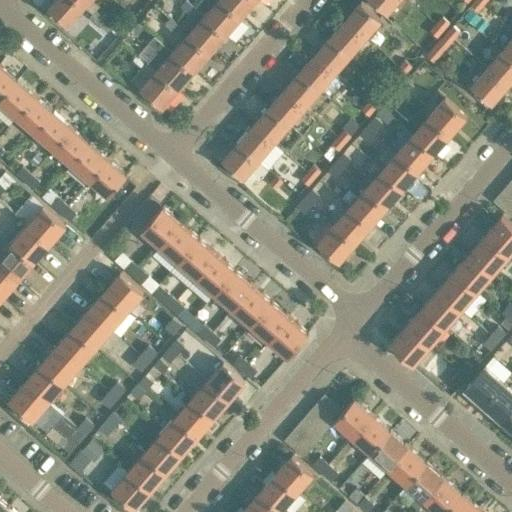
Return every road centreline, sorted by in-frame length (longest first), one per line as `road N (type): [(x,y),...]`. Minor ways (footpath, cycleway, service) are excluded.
road 1 (residential): [(0,350),(171,153)]
road 2 (residential): [(182,511),(356,318)]
road 3 (residential): [(356,318),(171,153)]
road 4 (residential): [(356,318),(511,140)]
road 5 (residential): [(511,480),(362,351),(356,318)]
road 6 (residential): [(171,153),(0,3)]
road 7 (residential): [(305,0),(171,153)]
